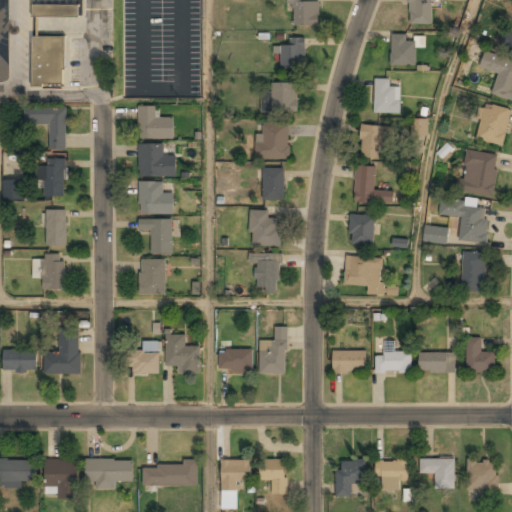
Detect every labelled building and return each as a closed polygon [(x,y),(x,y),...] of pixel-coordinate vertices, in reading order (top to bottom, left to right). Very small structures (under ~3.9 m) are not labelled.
[(290,0),(290,26),(319,26),(319,1),(301,1),(301,0),(290,0)] [(431,0),(408,0),(408,25),(431,25),(431,0)] [(78,18),(78,6),(32,6),(32,18),(78,18)] [(511,48),(511,33),(504,30),(499,44),(511,48)] [(415,66),(415,40),(408,40),(408,35),(391,35),(391,66),(415,66)] [(65,37),(32,37),(32,86),(65,86),(65,37)] [(281,46),(281,69),(304,69),(304,37),(290,37),(290,46),(281,46)] [(511,60),(485,51),(479,68),(498,75),(491,94),(511,100),(511,60)] [(375,79),(375,113),(400,113),(400,87),(390,87),(390,79),(375,79)] [(297,83),(271,83),(271,97),(262,97),(262,112),(297,112),(297,83)] [(511,110),(483,103),(475,139),(503,146),(511,110)] [(138,107),(138,139),(174,139),(174,118),(158,118),(158,107),(138,107)] [(49,150),(66,150),(67,108),(24,108),(24,126),(49,127),(49,150)] [(428,119),(411,118),(410,135),(427,136),(428,119)] [(255,159),(288,160),(289,123),(262,123),(262,134),(256,134),(255,159)] [(383,157),(383,126),(361,126),(361,157),(383,157)] [(138,177),(175,177),(175,156),(163,156),(163,144),(138,144),(138,177)] [(498,155),(465,150),(459,192),(492,197),(498,155)] [(65,158),(46,158),(46,167),(37,167),(37,181),(45,181),(45,196),(65,196),(65,158)] [(392,191),(375,191),(375,166),(355,166),(355,203),(392,203),(392,191)] [(262,201),(284,201),(284,168),(262,168),(262,201)] [(3,180),(3,200),(24,200),(24,179),(3,180)] [(139,183),(139,214),(173,214),(173,193),(162,193),(162,183),(139,183)] [(459,241),(485,243),(488,205),(440,201),(439,215),(461,217),(459,241)] [(46,211),(46,246),(66,246),(66,211),(46,211)] [(269,219),(269,211),(250,211),(250,246),(281,246),(281,219),(269,219)] [(373,245),(374,215),(350,214),(349,244),(373,245)] [(172,220),(139,220),(139,230),(151,230),(151,254),(172,254),(172,220)] [(447,244),(448,227),(424,226),(423,242),(447,244)] [(249,264),(257,264),(256,294),(280,294),(280,254),(249,253),(249,264)] [(462,292),(486,292),(486,253),(462,253),(462,292)] [(65,290),(65,254),(43,254),(43,262),(35,262),(35,278),(43,278),(43,290),(65,290)] [(382,296),(384,259),(346,257),(344,285),(369,286),(368,295),(382,296)] [(165,261),(139,261),(139,295),(165,295),(165,261)] [(398,287),(387,287),(387,296),(398,296),(398,287)] [(287,327),(274,327),(274,340),(259,340),(259,374),(287,374),(287,327)] [(79,374),(79,333),(59,333),(59,355),(45,355),(45,374),(79,374)] [(178,366),(178,374),(199,374),(199,347),(185,347),(185,335),(166,335),(165,366),(178,366)] [(466,339),(466,373),(495,373),(495,352),(481,352),(481,339),(466,339)] [(4,350),(4,373),(37,373),(37,350),(4,350)] [(218,350),(218,373),(254,373),(254,350),(218,350)] [(333,351),(333,373),(366,373),(366,351),(333,351)] [(158,352),(128,352),(128,373),(158,373),(158,352)] [(411,373),(411,353),(375,353),(375,373),(411,373)] [(455,353),(419,353),(419,373),(455,373),(455,353)] [(133,483),(133,459),(86,459),(86,483),(133,483)] [(287,459),(261,459),(261,481),(271,481),(271,495),(287,495),(287,459)] [(454,459),(419,459),(419,475),(435,475),(435,490),(454,490),(454,459)] [(0,460),(0,483),(37,483),(37,460),(0,460)] [(77,460),(45,460),(45,493),(58,493),(58,499),(77,499),(77,460)] [(221,509),(237,509),(237,482),(250,482),(249,460),(221,460),(221,509)] [(468,460),(467,491),(497,492),(497,461),(468,460)] [(366,461),(337,461),(337,496),(352,496),(353,483),(366,484),(366,461)] [(408,482),(408,461),(377,461),(377,491),(399,491),(399,482),(408,482)] [(197,486),(197,465),(143,465),(143,486),(197,486)]
